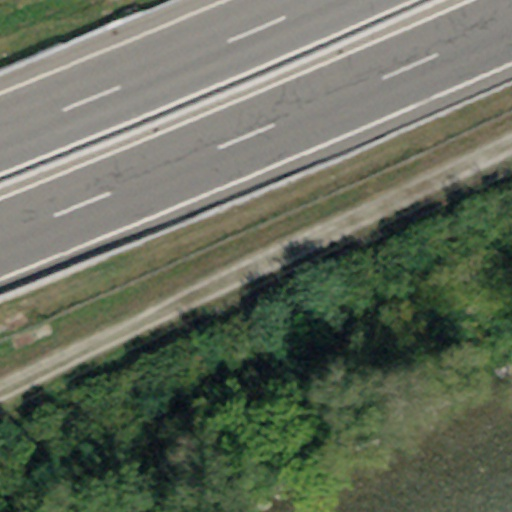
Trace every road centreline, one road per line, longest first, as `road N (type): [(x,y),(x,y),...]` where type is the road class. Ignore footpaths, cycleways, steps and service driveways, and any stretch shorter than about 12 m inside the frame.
road 1 (track): [(0,401),(511,153)]
road 2 (motorway): [(0,237),(511,20)]
road 3 (motorway): [(323,0),(0,135)]
